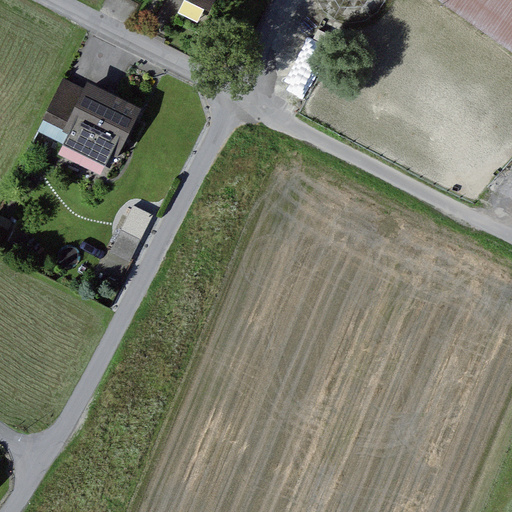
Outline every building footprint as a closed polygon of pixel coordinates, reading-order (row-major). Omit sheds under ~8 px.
[(208,0),(179,0),(203,11),(208,0)] [(511,0),(435,0),(511,55),(511,0)] [(56,128),(76,87),(59,79),(39,120),(56,128)] [(56,128),(50,141),(104,167),(133,107),(79,81),(76,87),(56,128)] [(152,216),(131,205),(107,252),(128,263),(152,216)]
